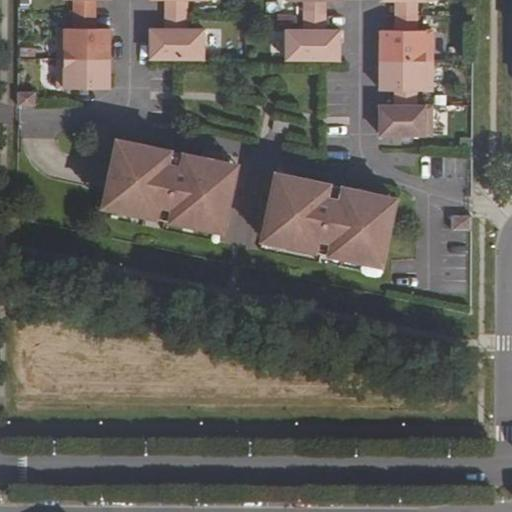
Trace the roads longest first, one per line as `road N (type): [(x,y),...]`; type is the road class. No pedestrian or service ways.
road 1 (tertiary): [(0,469),(506,470)]
road 2 (unknown): [(491,203),(391,168),(373,152),(365,129),(363,0)]
road 3 (residential): [(506,470),(511,244)]
